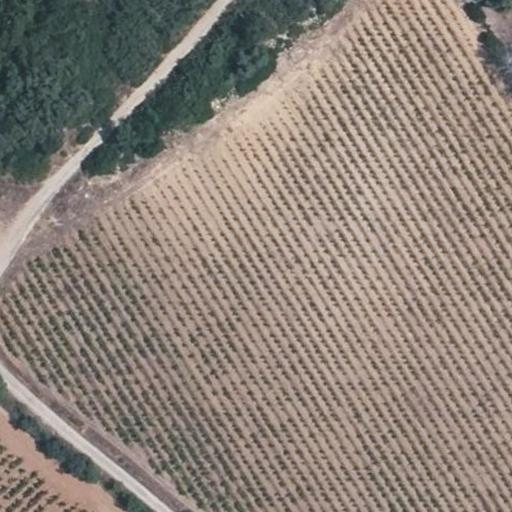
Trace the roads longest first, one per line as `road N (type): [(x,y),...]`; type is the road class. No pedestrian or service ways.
road 1 (track): [(229,0),(0,269)]
road 2 (track): [(0,355),(20,390),(160,511)]
